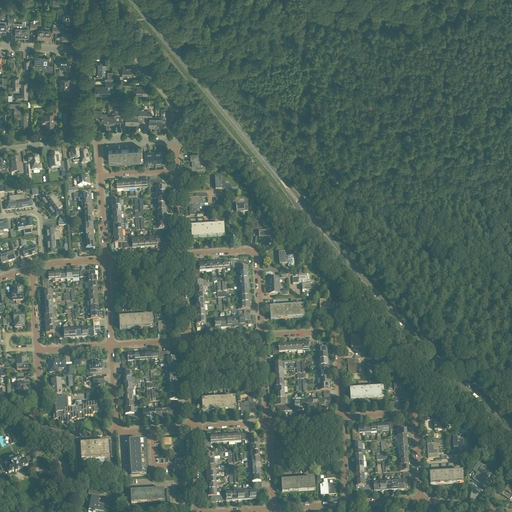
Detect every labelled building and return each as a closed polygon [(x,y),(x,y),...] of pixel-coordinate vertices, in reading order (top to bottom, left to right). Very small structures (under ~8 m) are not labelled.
[(53,0),(52,7),(60,9),(61,1),(53,0)] [(59,10),(59,12),(60,13),(60,17),(64,18),(63,22),(72,22),(72,16),(65,15),(65,13),(64,13),(65,10),(59,10)] [(11,25),(11,31),(16,31),(16,34),(14,34),(14,38),(18,38),(18,37),(22,37),(22,25),(22,23),(14,23),(14,22),(14,19),(13,19),(11,19),(11,25)] [(56,27),(56,33),(63,33),(62,39),(71,40),(71,33),(64,33),(65,27),(56,27)] [(44,59),(45,58),(35,58),(34,67),(43,67),(43,70),(43,73),(48,74),(52,74),(53,66),(49,66),(50,60),(44,59)] [(94,63),(94,76),(102,76),(102,64),(108,65),(108,59),(102,59),(102,63),(94,63)] [(123,66),(123,76),(132,77),(132,66),(123,66)] [(18,78),(13,78),(13,89),(18,89),(18,87),(22,87),(22,95),(16,95),(16,99),(22,99),(27,99),(27,83),(22,83),(22,84),(18,84),(18,78)] [(61,79),(61,87),(64,87),(64,91),(71,91),(71,79),(61,79)] [(95,87),(95,96),(110,96),(110,88),(112,88),(112,82),(106,82),(106,87),(95,87)] [(137,86),(137,95),(148,95),(148,86),(137,86)] [(10,104),(10,108),(14,108),(14,112),(21,112),(21,104),(10,104)] [(109,114),(109,125),(115,125),(115,116),(117,116),(117,117),(120,117),(121,111),(121,108),(115,108),(115,113),(112,113),(112,114),(109,114)] [(96,111),(96,120),(99,120),(99,125),(109,125),(109,114),(102,114),(102,111),(96,111)] [(121,111),(120,117),(125,117),(125,125),(132,125),(132,114),(126,114),(126,111),(121,111)] [(132,114),(132,125),(138,125),(139,117),(144,117),(144,111),(139,111),(139,114),(132,114)] [(144,111),(144,117),(147,117),(147,118),(149,118),(149,128),(155,128),(156,117),(155,117),(152,117),(152,115),(151,115),(151,113),(147,113),(147,111),(144,111)] [(156,117),(155,128),(162,128),(162,122),(165,122),(165,112),(161,112),(161,114),(156,114),(155,117),(156,117)] [(14,114),(14,119),(21,119),(21,127),(27,127),(27,113),(21,113),(21,114),(14,114)] [(46,115),(42,115),(42,122),(47,122),(47,127),(54,126),(53,114),(46,114),(46,115)] [(142,148),(108,150),(109,162),(143,160),(142,148)] [(72,153),(69,154),(70,160),(73,159),(73,162),(81,160),(80,153),(79,149),(71,151),(72,153)] [(83,153),(80,153),(81,160),(81,163),(89,162),(87,151),(83,152),(83,153)] [(167,157),(163,157),(162,151),(155,152),(155,162),(156,166),(164,166),(164,165),(167,164),(167,157)] [(145,153),(144,153),(145,156),(145,163),(148,163),(148,162),(155,162),(155,152),(145,153)] [(51,161),(49,161),(50,168),(60,167),(60,171),(64,170),(64,162),(60,163),(58,153),(51,154),(51,161)] [(198,153),(190,154),(191,162),(192,162),(192,168),(197,168),(197,167),(201,166),(201,162),(202,162),(202,154),(199,155),(198,153)] [(38,157),(28,158),(28,163),(31,162),(31,166),(32,170),(42,169),(41,164),(39,165),(38,157)] [(12,169),(10,169),(11,173),(17,172),(17,174),(23,173),(22,164),(18,164),(18,158),(11,159),(12,169)] [(221,177),(215,177),(216,190),(225,189),(226,195),(238,195),(238,187),(231,188),(231,185),(225,185),(225,181),(221,181),(221,177)] [(75,188),(68,188),(69,192),(79,191),(78,186),(90,185),(90,178),(76,179),(77,186),(75,186),(75,188)] [(157,181),(154,181),(155,187),(156,187),(156,193),(165,193),(165,187),(166,187),(165,184),(163,184),(162,181),(157,181)] [(117,185),(111,186),(111,191),(111,194),(117,194),(117,191),(123,190),(123,183),(117,184),(117,185)] [(44,193),(40,196),(41,197),(40,198),(44,203),(45,205),(46,207),(47,208),(56,201),(51,194),(48,197),(46,194),(45,194),(44,193)] [(25,196),(17,197),(19,209),(20,209),(22,208),(24,208),(31,207),(31,206),(32,206),(31,200),(30,201),(30,200),(26,200),(25,196)] [(6,204),(5,204),(6,209),(7,209),(7,210),(14,209),(15,209),(16,209),(18,209),(19,209),(17,197),(9,198),(10,203),(6,203),(6,204)] [(199,197),(189,198),(189,205),(200,204),(199,197)] [(239,198),(232,199),(233,205),(236,204),(236,213),(248,212),(247,206),(248,206),(248,200),(239,201),(239,198)] [(56,201),(47,208),(48,209),(49,210),(50,211),(55,217),(56,218),(60,214),(59,213),(60,213),(58,210),(61,207),(56,201)] [(200,204),(189,205),(190,216),(195,215),(195,212),(200,212),(200,204)] [(18,222),(17,222),(18,227),(19,227),(19,228),(23,227),(24,235),(32,234),(31,227),(32,227),(30,219),(25,220),(26,220),(18,221),(18,222)] [(263,221),(252,222),(253,230),(258,232),(259,238),(270,237),(270,231),(269,229),(266,229),(266,228),(263,228),(263,221)] [(224,226),(191,228),(191,240),(225,238),(224,226)] [(47,237),(46,237),(47,239),(47,241),(58,240),(60,240),(59,232),(58,232),(53,232),(53,228),(52,228),(52,227),(47,227),(47,229),(46,229),(47,236),(47,237)] [(159,236),(156,236),(156,238),(156,247),(157,248),(159,248),(163,248),(163,245),(169,245),(168,239),(168,236),(162,237),(162,238),(159,238),(159,236)] [(123,237),(114,237),(114,244),(118,244),(118,249),(122,249),(121,243),(124,243),(127,243),(127,237),(123,237)] [(58,240),(47,241),(47,242),(47,244),(48,246),(48,253),(49,253),(49,254),(54,253),(54,252),(55,252),(55,248),(59,248),(60,248),(60,240),(58,240)] [(94,242),(85,243),(83,243),(84,253),(93,252),(93,249),(95,248),(94,242)] [(24,250),(22,250),(24,257),(36,254),(34,247),(28,249),(28,247),(24,248),(24,250)] [(2,256),(0,256),(0,260),(2,264),(8,262),(6,255),(5,251),(1,252),(2,256)] [(9,251),(5,252),(6,255),(8,262),(15,260),(12,253),(10,253),(9,251)] [(285,252),(279,253),(279,264),(288,264),(288,267),(294,267),(293,255),(285,256),(285,255),(285,252)] [(240,261),(237,262),(237,268),(238,267),(239,274),(248,273),(249,273),(248,271),(247,271),(247,267),(248,267),(248,263),(242,264),(242,261),(240,261)] [(199,266),(193,266),(193,271),(194,275),(200,274),(199,271),(206,271),(205,264),(199,264),(199,266)] [(89,271),(86,271),(86,277),(88,277),(88,283),(97,283),(96,277),(95,277),(94,271),(89,271)] [(48,276),(42,277),(43,281),(43,282),(43,284),(49,284),(49,281),(52,281),(53,283),(55,283),(55,280),(54,273),(48,274),(48,276)] [(307,274),(295,275),(296,285),(299,285),(302,285),(303,296),(308,296),(308,291),(314,290),(314,284),(310,285),(310,280),(307,280),(307,274)] [(279,278),(268,278),(268,286),(279,285),(279,278)] [(279,285),(268,286),(269,293),(280,293),(279,285)] [(325,300),(319,300),(320,312),(323,312),(323,317),(335,316),(334,306),(331,306),(331,302),(325,302),(325,300)] [(303,306),(270,308),(271,320),(304,318),(303,306)] [(244,315),(238,315),(238,319),(239,328),(245,327),(245,326),(251,325),(250,320),(250,317),(244,317),(244,314),(244,315)] [(153,316),(119,318),(120,330),(153,328),(153,316)] [(196,318),(196,320),(197,320),(197,324),(196,324),(196,328),(201,328),(201,330),(204,330),(207,330),(207,324),(206,324),(205,318),(196,318)] [(165,321),(158,322),(159,333),(166,332),(165,321)] [(173,321),(165,321),(166,332),(174,332),(173,321)] [(94,328),(87,328),(88,337),(94,337),(94,335),(100,335),(100,329),(100,326),(94,327),(94,328)] [(55,333),(54,327),(46,328),(46,334),(53,333),(54,339),(56,339),(59,339),(59,333),(56,333),(55,333)] [(360,336),(351,337),(351,348),(361,348),(361,351),(367,351),(366,345),(361,345),(360,336)] [(325,348),(325,342),(316,342),(316,348),(318,348),(318,355),(327,354),(327,348),(325,348)] [(278,346),(272,347),(273,355),(279,355),(279,352),(285,352),(284,344),(278,345),(278,346)] [(374,358),(368,360),(370,366),(373,365),(375,373),(387,369),(389,376),(394,374),(391,364),(386,366),(386,364),(382,365),(380,360),(375,362),(374,358)] [(49,362),(49,363),(49,373),(59,372),(59,368),(65,368),(66,377),(72,376),(72,365),(66,365),(65,359),(51,360),(51,362),(49,362)] [(358,360),(348,360),(348,368),(359,367),(358,360)] [(92,366),(89,366),(89,374),(96,373),(96,370),(103,370),(103,368),(104,368),(103,364),(102,361),(91,362),(92,366)] [(359,367),(348,368),(349,375),(359,375),(359,367)] [(88,378),(86,379),(86,382),(93,382),(93,386),(94,386),(94,387),(98,387),(98,386),(104,386),(104,384),(105,384),(105,380),(104,380),(103,377),(96,377),(96,375),(88,375),(88,378)] [(61,380),(51,380),(52,396),(54,396),(62,396),(61,380)] [(400,382),(394,382),(394,389),(400,388),(401,398),(413,398),(412,392),(410,392),(409,392),(408,392),(407,388),(403,388),(403,382),(400,383),(400,382)] [(383,388),(350,390),(350,402),(384,400),(383,388)] [(55,414),(53,414),(53,420),(59,420),(59,421),(60,421),(60,424),(66,423),(72,422),(72,420),(74,420),(74,421),(76,421),(85,420),(85,417),(93,416),(93,414),(101,413),(101,412),(105,412),(105,406),(99,407),(99,405),(98,405),(97,403),(94,403),(86,404),(81,404),(81,401),(75,402),(76,406),(73,406),(68,407),(67,397),(62,397),(62,396),(54,396),(54,399),(55,414)] [(324,400),(318,400),(318,409),(324,409),(325,409),(325,408),(330,407),(330,408),(330,402),(330,401),(330,397),(324,398),(324,400)] [(235,398),(202,400),(203,412),(236,410),(235,398)] [(300,398),(292,399),(293,403),(294,402),(294,411),(300,410),(300,398)] [(285,399),(276,400),(276,406),(278,406),(278,412),(284,412),(287,411),(287,405),(287,399),(285,399)] [(248,403),(241,404),(241,414),(249,414),(248,403)] [(256,403),(248,403),(249,414),(256,413),(256,403)] [(173,409),(167,409),(167,418),(179,417),(179,407),(173,408),(173,409)] [(134,408),(125,409),(125,415),(128,415),(128,421),(133,421),(136,420),(136,414),(134,415),(134,412),(137,411),(137,408),(134,408)] [(436,412),(426,412),(427,421),(433,421),(434,431),(438,430),(438,431),(445,431),(445,430),(446,430),(445,420),(437,420),(436,412)] [(403,425),(399,425),(399,430),(397,430),(398,436),(406,436),(406,429),(403,430),(403,425)] [(358,429),(352,430),(352,434),(352,437),(358,437),(358,434),(364,433),(364,426),(358,427),(358,429)] [(18,442),(15,443),(11,432),(6,434),(11,445),(0,449),(0,452),(3,461),(14,457),(15,459),(8,462),(0,465),(0,466),(2,470),(6,468),(9,474),(12,472),(12,473),(15,471),(15,472),(16,472),(17,471),(18,472),(18,471),(20,471),(21,470),(20,470),(22,469),(22,470),(23,469),(22,468),(25,467),(28,466),(27,464),(26,462),(29,461),(29,462),(32,462),(36,472),(49,466),(46,460),(47,460),(48,460),(48,455),(45,447),(30,453),(27,447),(21,449),(18,442)] [(251,434),(248,434),(248,440),(250,440),(250,446),(259,446),(258,439),(251,440),(251,434)] [(460,437),(453,438),(454,452),(464,451),(463,440),(467,439),(467,435),(460,435),(460,437)] [(210,438),(204,438),(204,444),(205,447),(211,447),(211,444),(214,444),(215,445),(217,445),(217,443),(216,436),(210,437),(210,438)] [(144,440),(129,441),(132,477),(130,477),(140,477),(140,475),(146,475),(144,440)] [(434,443),(427,444),(428,451),(429,451),(438,451),(438,446),(445,446),(445,440),(433,441),(434,443)] [(109,442),(80,444),(81,461),(86,461),(86,459),(110,458),(109,442)] [(466,454),(467,460),(473,459),(475,458),(478,453),(474,449),(470,454),(466,454)] [(438,451),(429,451),(429,459),(439,458),(439,454),(441,454),(441,451),(438,451)] [(477,474),(473,479),(482,486),(491,474),(482,468),(483,467),(478,463),(473,471),(477,474)] [(462,471),(429,474),(430,486),(463,483),(462,471)] [(315,479),(281,481),(282,493),(315,491),(315,479)] [(324,485),(320,485),(321,496),(328,495),(327,484),(327,480),(324,480),(324,485)] [(364,480),(355,481),(356,487),(360,487),(361,493),(369,492),(369,486),(365,486),(364,480)] [(404,481),(397,481),(398,490),(398,491),(400,491),(400,490),(407,490),(406,485),(410,485),(410,482),(404,483),(404,481)] [(335,484),(327,484),(328,495),(336,495),(335,484)] [(511,489),(507,486),(502,495),(511,501),(511,499),(511,489)] [(182,496),(177,496),(178,506),(185,506),(184,496),(186,496),(186,489),(181,489),(182,496)] [(252,489),(249,489),(249,491),(250,500),(256,500),(256,495),(262,494),(262,495),(262,492),(262,489),(255,489),(256,491),(252,491),(252,489)] [(164,490),(130,492),(131,504),(164,502),(164,490)] [(170,490),(166,490),(167,498),(170,498),(170,507),(178,506),(177,496),(170,496),(170,490)] [(91,497),(89,510),(93,511),(103,511),(104,506),(98,505),(99,499),(91,497)]
